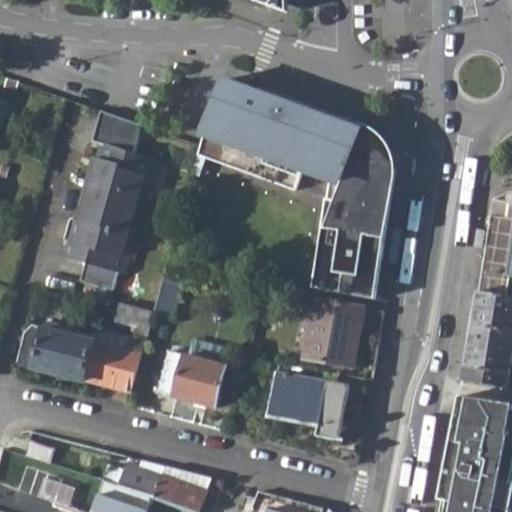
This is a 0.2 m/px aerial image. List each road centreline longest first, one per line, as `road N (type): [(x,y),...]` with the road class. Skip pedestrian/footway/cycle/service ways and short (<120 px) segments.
road 1 (residential): [(436,76),(339,70),(228,39),(0,19)]
road 2 (residential): [(0,408),(390,503)]
road 3 (primary): [(465,120),(435,317),(404,417),(390,503)]
road 4 (residential): [(62,180),(0,399)]
